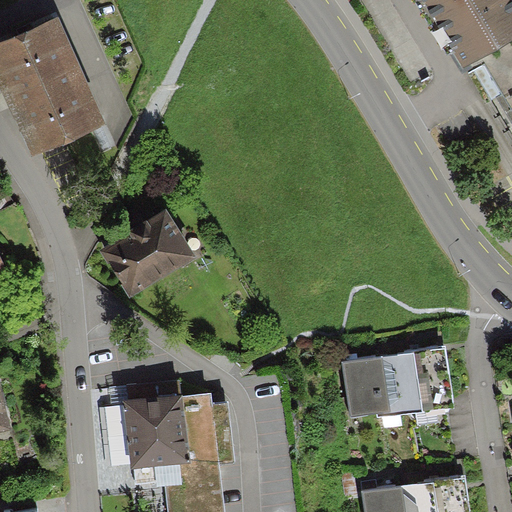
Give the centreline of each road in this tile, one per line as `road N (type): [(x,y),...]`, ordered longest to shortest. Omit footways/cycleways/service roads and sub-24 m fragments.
road 1 (residential): [(90,511),(62,263),(0,127)]
road 2 (tertiary): [(511,300),(423,188),(366,79),(312,0)]
